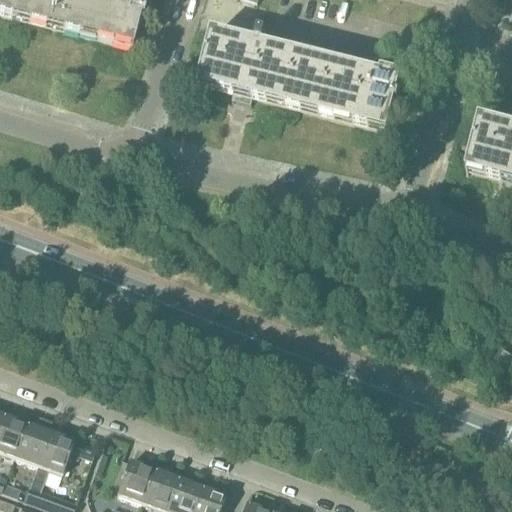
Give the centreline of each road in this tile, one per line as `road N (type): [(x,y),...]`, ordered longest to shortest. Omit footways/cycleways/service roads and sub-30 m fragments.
road 1 (tertiary): [(511,442),(0,241)]
road 2 (residential): [(353,511),(0,382)]
road 3 (residential): [(409,218),(162,154)]
road 4 (residential): [(409,218),(465,0)]
road 5 (unknown): [(288,5),(452,49)]
road 6 (residential): [(162,154),(0,111)]
road 7 (residential): [(162,154),(200,0)]
road 8 (unknown): [(177,91),(50,54)]
